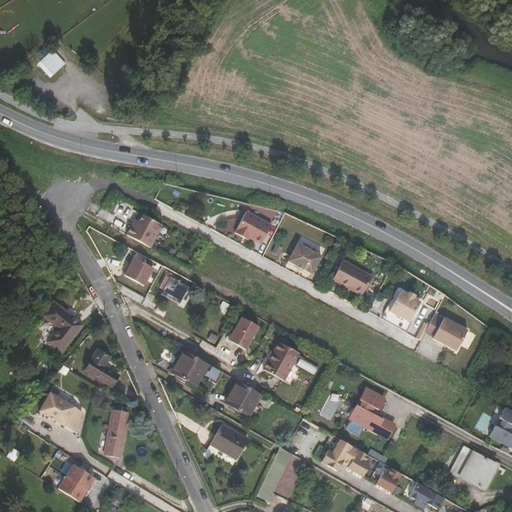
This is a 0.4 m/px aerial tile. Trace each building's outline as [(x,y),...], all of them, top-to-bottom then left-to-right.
[(44,61),(39,66),(48,76),(53,71),(44,61)] [(53,71),(48,76),(51,80),(57,75),(53,71)] [(269,228),(244,214),(238,225),(264,238),(269,228)] [(140,223),(136,228),(132,226),(128,234),(152,248),(163,228),(143,217),(140,223)] [(264,238),(238,225),(234,233),(243,238),(244,236),(260,245),(264,238)] [(297,244),(288,263),(297,267),(304,270),(312,274),(321,256),(297,244)] [(153,268),(134,258),(131,264),(128,268),(127,267),(123,274),(144,286),(153,268)] [(370,277),(341,261),(333,275),(362,291),(370,277)] [(162,292),(180,302),(189,287),(177,281),(178,278),(168,273),(161,287),(164,289),(162,292)] [(362,291),(333,275),(331,280),(360,296),(362,291)] [(404,298),(397,294),(391,306),(411,316),(417,305),(410,302),(404,298)] [(377,297),(370,309),(379,314),(386,303),(377,297)] [(42,316),(59,329),(48,342),(62,352),(82,325),(53,303),(42,316)] [(411,316),(391,306),(387,312),(407,323),(411,316)] [(427,327),(423,334),(432,339),(431,340),(455,353),(467,331),(443,318),(443,319),(434,314),(427,327)] [(243,317),(229,341),(246,350),(260,327),(243,317)] [(419,341),(423,334),(427,327),(423,324),(414,339),(419,341)] [(299,352),(279,341),(264,369),(284,379),(299,352)] [(110,357),(97,349),(85,370),(108,383),(114,373),(104,366),(110,357)] [(209,364),(185,351),(180,360),(183,361),(175,375),(196,386),(197,387),(203,377),(206,378),(205,379),(212,383),(219,387),(226,374),(209,364)] [(70,369),(75,363),(68,359),(63,364),(70,369)] [(183,361),(180,360),(172,373),(175,375),(183,361)] [(114,373),(108,383),(112,386),(118,375),(114,373)] [(219,387),(212,383),(210,386),(220,391),(229,376),(226,374),(219,387)] [(261,394),(237,381),(232,390),(235,392),(227,405),(249,417),(261,394)] [(382,398),(364,388),(358,399),(361,400),(358,406),(355,404),(348,417),(385,437),(392,425),(368,412),(371,406),(376,409),(382,398)] [(235,392),(232,390),(225,403),(227,405),(235,392)] [(77,435),(82,413),(51,394),(39,412),(77,435)] [(330,394),(321,413),(331,418),(340,399),(330,394)] [(115,404),(114,410),(127,412),(128,406),(115,404)] [(511,448),(511,447),(511,410),(499,404),(483,434),(511,448)] [(127,412),(114,410),(106,455),(119,457),(127,412)] [(347,428),(360,434),(363,426),(350,420),(347,428)] [(248,440),(222,425),(211,445),(237,460),(248,440)] [(369,455),(340,439),(331,454),(327,451),(321,463),(336,472),(341,463),(363,475),(370,464),(366,461),(369,455)] [(279,447),(258,497),(270,502),(292,452),(279,447)] [(495,464),(464,447),(451,472),(481,488),(495,464)] [(83,501),(95,475),(71,464),(59,491),(83,501)] [(499,466),(495,464),(481,488),(486,491),(499,466)] [(387,489),(397,471),(386,465),(383,471),(379,469),(372,481),(387,489)] [(143,480),(124,468),(118,476),(137,489),(143,480)] [(433,505),(440,494),(413,479),(405,492),(413,497),(411,500),(421,505),(424,500),(433,505)] [(127,494),(117,487),(112,495),(122,502),(127,494)]
